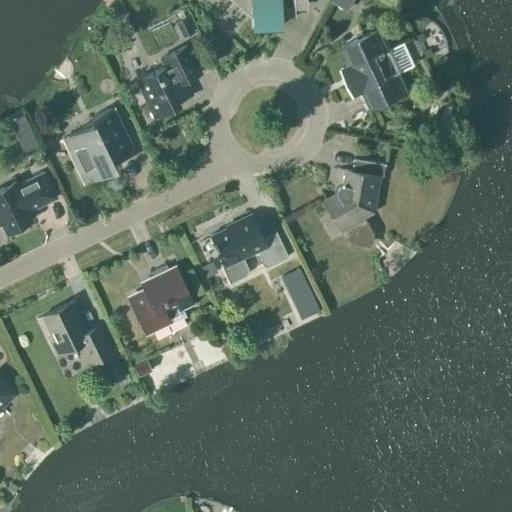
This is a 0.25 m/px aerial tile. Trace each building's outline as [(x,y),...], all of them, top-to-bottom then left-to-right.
[(231,0),(252,18),(252,23),(280,22),(280,15),(295,14),(294,8),(307,8),(306,0),(231,0)] [(197,39),(190,24),(178,30),(185,44),(197,39)] [(371,108),(408,91),(398,71),(401,70),(390,47),(388,48),(379,29),(342,46),(351,64),(343,68),(343,67),(341,68),(345,76),(342,78),(347,88),(350,86),(354,94),(363,90),(371,108)] [(154,116),(172,107),(170,103),(188,94),(181,82),(193,76),(179,49),(160,58),(164,66),(136,80),(154,116)] [(109,156),(129,147),(110,108),(90,118),(92,123),(68,135),(74,148),(70,150),(86,182),(115,168),(109,156)] [(38,146),(30,127),(15,133),(23,152),(38,146)] [(326,200),(346,235),(349,242),(372,246),(375,233),(365,216),(374,211),(380,175),(384,176),(386,163),(354,158),(352,170),(348,169),(344,190),(326,200)] [(0,188),(0,223),(2,223),(6,232),(31,220),(27,211),(56,197),(43,172),(17,184),(16,181),(0,188)] [(248,269),(242,256),(257,249),(265,267),(288,256),(275,231),(262,238),(251,214),(234,223),(211,236),(224,263),(220,265),(228,283),(246,274),(248,269)] [(206,275),(215,271),(211,262),(202,266),(206,275)] [(132,296),(140,313),(137,314),(145,332),(181,314),(178,307),(192,301),(183,284),(174,264),(167,268),(166,264),(149,272),(151,275),(138,282),(143,291),(132,296)] [(309,288),(299,267),(284,275),(294,295),(309,288)] [(70,302),(42,316),(51,334),(47,336),(55,355),(79,343),(89,363),(111,352),(98,325),(85,332),(70,302)] [(133,365),(137,375),(150,370),(146,359),(133,365)] [(0,404),(13,393),(0,378),(0,404)]
